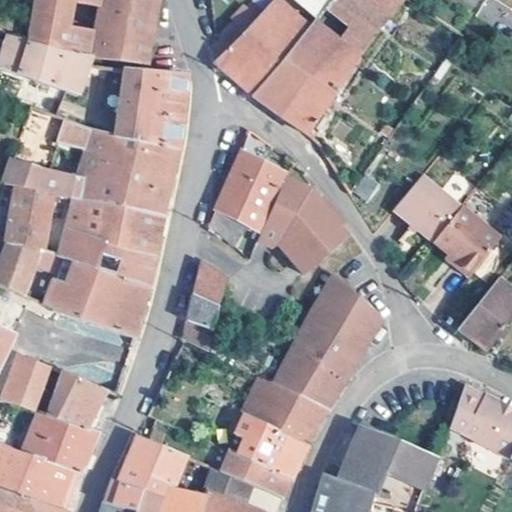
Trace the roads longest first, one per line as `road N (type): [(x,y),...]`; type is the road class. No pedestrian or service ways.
road 1 (residential): [(90,511),(161,346),(205,112)]
road 2 (residential): [(205,112),(220,108),(256,120),(337,187),(394,284),(418,356)]
road 3 (residential): [(299,511),(341,409),(388,364),(418,356)]
